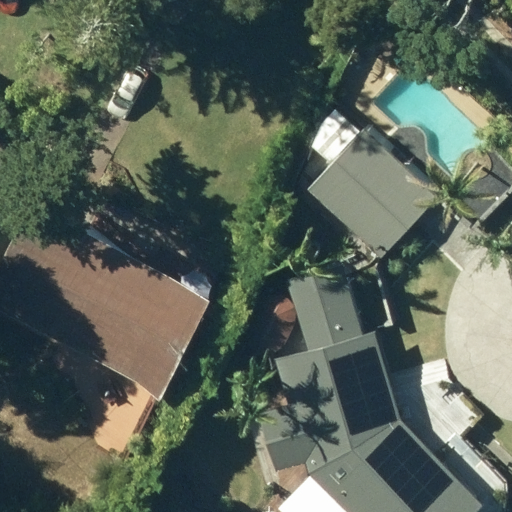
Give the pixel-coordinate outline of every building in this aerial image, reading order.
[(320,183),(390,254),(450,192),(380,122),(320,183)] [(0,206),(28,173),(0,149),(0,206)] [(1,294),(185,392),(239,291),(55,193),(1,294)] [(510,511),(510,483),(461,434),(450,445),(415,411),(386,325),(382,326),(359,257),(301,276),(323,343),(289,355),(302,397),(270,407),(290,466),(319,457),(322,465),(368,511),(510,511)] [(272,348),(279,348),(285,346),(291,344),(308,308),(306,302),(303,295),(297,292),(289,289),(281,290),(275,293),(258,327),(259,333),(262,339),(266,345),(272,348)] [(335,511),(335,509),(318,499),(300,504),(295,511),(335,511)]
